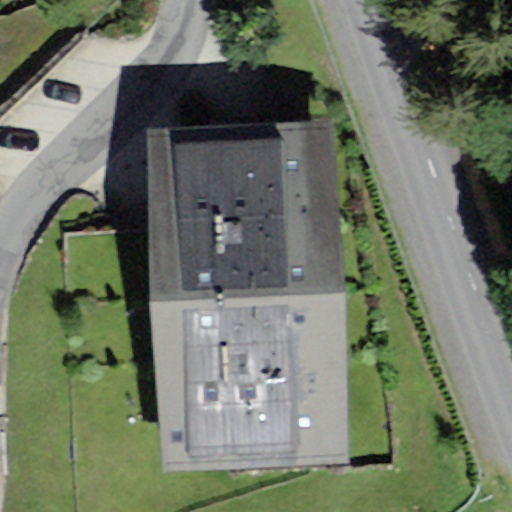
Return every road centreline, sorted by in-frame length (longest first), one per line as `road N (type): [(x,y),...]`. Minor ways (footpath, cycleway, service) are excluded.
road 1 (tertiary): [(511,384),(370,0)]
road 2 (residential): [(195,0),(189,44),(0,245)]
